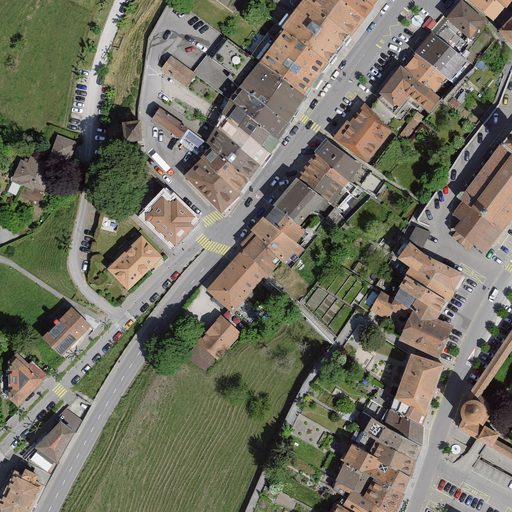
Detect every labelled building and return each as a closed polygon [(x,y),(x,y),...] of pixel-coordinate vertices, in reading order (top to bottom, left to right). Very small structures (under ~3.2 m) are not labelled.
[(283,28),(285,30),(328,63),(340,50),(352,36),(306,0),(283,28)] [(340,0),(306,0),(352,36),(358,27),(365,18),(340,0)] [(365,0),(340,0),(365,18),(369,12),(372,5),(365,0)] [(511,0),(470,0),(494,19),(504,5),(506,7),(511,0)] [(484,21),(462,1),(432,33),(456,52),(484,21)] [(511,18),(501,30),(511,42),(511,18)] [(285,30),(260,63),(305,96),(328,63),(285,30)] [(415,53),(417,55),(447,77),(451,79),(466,60),(456,52),(432,33),(415,53)] [(207,55),(193,73),(230,100),(241,86),(260,63),(228,40),(212,59),(207,55)] [(417,55),(404,69),(434,93),(447,77),(417,55)] [(193,73),(173,57),(164,69),(186,86),(195,75),(193,73)] [(260,63),(241,86),(289,124),(305,96),(260,63)] [(382,95),(378,100),(393,114),(405,100),(421,113),(425,108),(429,111),(440,97),(434,93),(404,69),(401,67),(381,93),(382,95)] [(176,100),(183,89),(165,77),(158,89),(176,100)] [(241,86),(230,100),(278,141),(289,124),(241,86)] [(230,100),(223,115),(270,153),(278,141),(230,100)] [(378,100),(371,110),(384,124),(393,114),(378,100)] [(347,121),(334,138),(367,161),(391,131),(384,124),(371,110),(365,105),(350,123),(347,121)] [(187,128),(161,110),(154,119),(180,138),(187,128)] [(423,117),(418,113),(400,136),(406,141),(423,117)] [(223,115),(216,128),(260,166),(270,153),(223,115)] [(141,148),(139,125),(123,127),(127,150),(141,148)] [(207,143),(187,128),(180,138),(178,141),(202,158),(212,148),(207,143)] [(207,143),(212,148),(248,179),(260,166),(216,128),(207,143)] [(76,143),(58,136),(51,155),(69,161),(76,143)] [(511,138),(453,214),(461,222),(454,231),(468,241),(486,255),(511,222),(511,138)] [(328,142),(317,154),(348,180),(359,164),(328,142)] [(202,158),(203,159),(239,193),(248,179),(212,148),(202,158)] [(317,154),(298,179),(324,199),(330,203),(348,180),(317,154)] [(28,163),(21,160),(13,179),(32,188),(33,185),(43,189),(53,166),(31,156),(28,163)] [(203,159),(186,177),(221,211),(239,193),(203,159)] [(275,205),(277,207),(299,225),(324,199),(298,179),(275,205)] [(199,229),(165,199),(145,222),(179,252),(199,229)] [(277,207),(266,220),(295,242),(304,230),(299,225),(277,207)] [(252,231),(253,232),(281,260),(284,263),(294,252),(299,256),(304,250),(295,242),(266,220),(264,219),(252,231)] [(429,232),(416,228),(410,239),(421,248),(429,232)] [(237,250),(241,253),(264,274),(267,276),(281,260),(253,232),(237,250)] [(163,259),(144,240),(112,271),(131,290),(163,259)] [(413,268),(453,289),(461,274),(422,255),(419,252),(411,244),(399,258),(413,268)] [(235,261),(208,290),(233,310),(260,280),(264,274),(241,253),(235,261)] [(418,318),(436,319),(440,313),(439,313),(446,301),(448,302),(455,290),(453,289),(413,268),(395,301),(382,293),(372,309),(387,318),(393,308),(411,318),(418,318)] [(93,325),(76,308),(45,340),(62,356),(93,325)] [(239,333),(221,317),(211,327),(197,343),(190,351),(208,367),(239,333)] [(411,318),(401,340),(438,357),(452,327),(436,319),(418,318),(411,318)] [(490,413),(490,409),(489,405),(485,400),(481,395),(511,348),(511,331),(470,392),(465,399),(463,405),(461,408),(461,413),(461,417),(462,420),(458,429),(511,458),(511,448),(497,440),(499,434),(490,429),(484,425),(490,416),(490,413)] [(48,378),(21,354),(12,363),(11,400),(20,409),(48,378)] [(442,365),(412,356),(396,398),(424,414),(442,365)] [(420,425),(424,414),(396,398),(381,388),(373,400),(420,425)] [(373,418),(421,446),(422,427),(420,425),(373,400),(364,413),(373,418)] [(72,427),(60,417),(37,446),(55,462),(72,427)] [(415,460),(421,446),(373,418),(364,433),(415,460)] [(410,476),(415,460),(364,433),(356,448),(410,476)] [(402,493),(410,476),(356,448),(353,446),(344,462),(346,463),(402,493)] [(402,496),(402,493),(346,463),(334,486),(351,494),(386,511),(393,511),(397,505),(402,496)] [(29,511),(44,484),(20,471),(0,509),(0,510),(3,511),(29,511)] [(348,511),(386,511),(351,494),(342,509),(348,511)]
